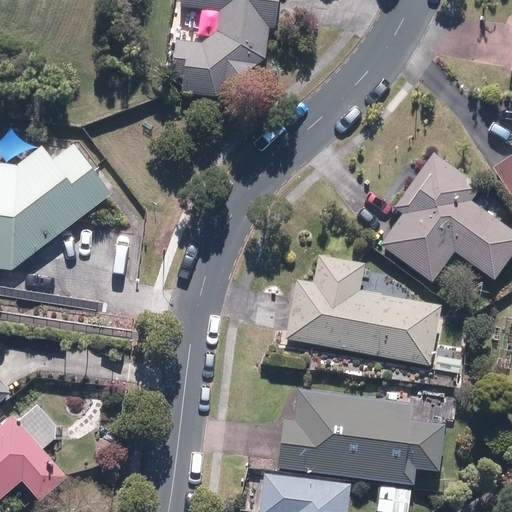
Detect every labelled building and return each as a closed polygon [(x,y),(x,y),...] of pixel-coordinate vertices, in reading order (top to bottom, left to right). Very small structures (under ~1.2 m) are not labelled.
[(217,15),(215,35),(199,46),(174,43),(169,81),(180,82),(179,96),(214,100),(229,88),(263,63),(267,32),(272,32),(276,3),(276,0),(179,0),(179,11),(217,15)] [(0,271),(10,273),(110,198),(88,177),(67,149),(49,161),(40,150),(17,167),(8,167),(0,165),(0,271)] [(511,154),(511,155),(490,169),(511,203),(511,154)] [(490,282),(511,251),(511,235),(467,203),(477,190),(430,156),(391,209),(399,216),(391,227),(377,246),(429,284),(451,254),(490,282)] [(287,311),(282,340),(426,367),(437,307),(356,293),(361,266),(315,257),(310,284),(293,281),(287,311)] [(26,281),(25,300),(60,302),(61,283),(26,281)] [(73,286),(71,304),(103,308),(105,290),(73,286)] [(0,402),(11,393),(0,380),(0,402)] [(277,445),(274,469),(407,487),(409,471),(434,474),(440,430),(415,427),(418,406),(285,388),(277,445)] [(10,413),(0,421),(0,498),(18,482),(36,502),(65,477),(10,413)] [(343,511),(346,487),(260,476),(255,511),(343,511)] [(405,511),(408,489),(376,486),(372,511),(405,511)]
